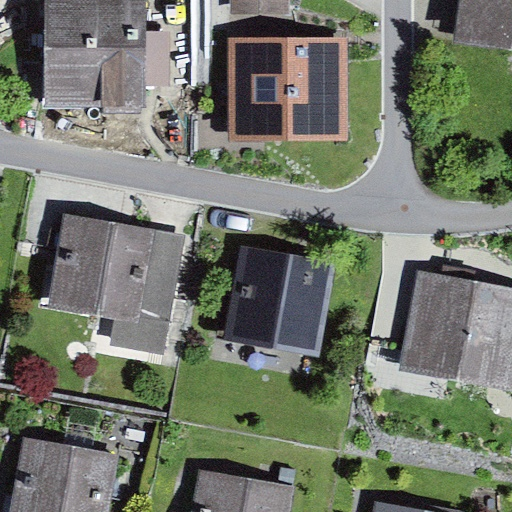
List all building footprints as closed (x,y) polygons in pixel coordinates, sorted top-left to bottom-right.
[(149,0),(45,0),(46,112),(103,112),(103,117),(145,117),(145,100),(151,100),(149,0)] [(289,0),(232,0),(233,16),(290,16),(289,0)] [(511,0),(464,0),(458,47),(511,54),(511,0)] [(345,43),(230,44),(231,148),(346,147),(345,43)] [(61,215),(42,312),(116,326),(112,347),(162,357),(185,239),(61,215)] [(335,270),(243,253),(226,345),(318,362),(335,270)] [(511,292),(458,282),(420,275),(401,375),(511,395),(511,292)] [(27,444),(14,511),(108,511),(118,460),(27,444)] [(202,476),(194,511),(291,511),(295,494),(202,476)]
